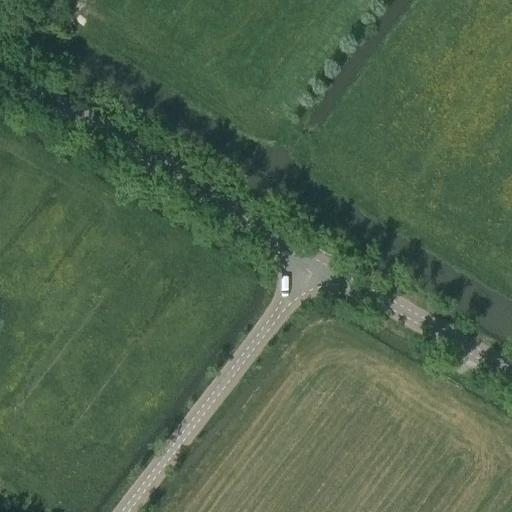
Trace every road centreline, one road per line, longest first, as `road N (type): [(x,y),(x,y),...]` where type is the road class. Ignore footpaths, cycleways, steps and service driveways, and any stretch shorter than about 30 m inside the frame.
road 1 (tertiary): [(315,265),(0,73)]
road 2 (tertiary): [(122,511),(315,265)]
road 3 (tertiary): [(511,374),(315,265)]
